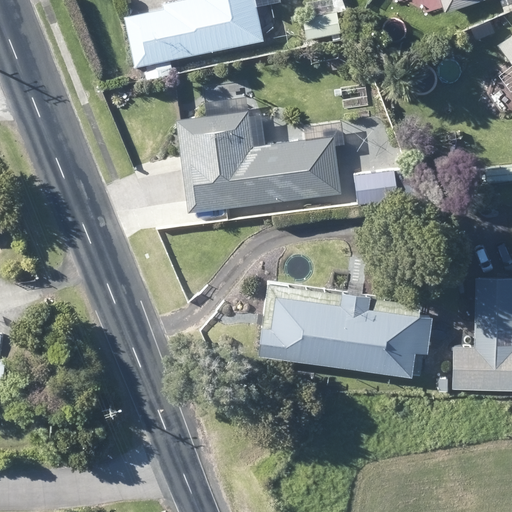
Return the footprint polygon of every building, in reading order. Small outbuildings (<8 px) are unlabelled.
[(252,0),(168,0),(159,2),(160,8),(128,15),(121,16),(131,67),(153,62),(156,76),(171,72),(168,58),(177,56),(261,38),(257,17),(254,7),(253,3),(252,0)] [(303,39),(341,30),(336,10),(333,10),(330,0),(307,0),(304,1),(307,15),(298,18),(303,39)] [(438,0),(440,6),(441,10),(472,0),(438,0)] [(498,0),(503,12),(511,8),(511,2),(511,0),(498,0)] [(511,31),(494,44),(509,64),(511,67),(511,31)] [(302,138),(273,142),(263,143),(259,113),(246,115),(243,95),(202,101),(203,113),(188,116),(172,118),(177,153),(186,213),(228,207),(339,191),(336,173),(332,143),(331,134),(302,138)] [(355,202),(395,197),(391,167),(376,169),(368,171),(356,172),(351,173),(355,202)] [(511,277),(475,277),(473,345),(450,345),(449,387),(511,388),(511,277)] [(362,293),(347,291),(283,282),(282,295),(263,292),(254,354),(407,376),(408,371),(417,372),(419,354),(422,355),(428,316),(416,314),(418,301),(362,293)] [(429,333),(437,341),(445,333),(437,325),(429,333)]
